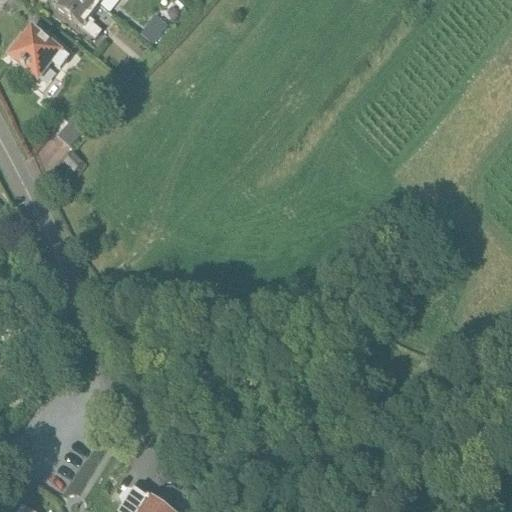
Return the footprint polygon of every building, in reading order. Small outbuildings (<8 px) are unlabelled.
[(58,0),(53,7),(78,27),(82,30),(95,40),(102,31),(93,24),(95,22),(91,19),(101,6),(92,0),(58,0)] [(140,35),(152,45),(167,26),(154,17),(140,35)] [(13,45),(8,52),(10,56),(8,59),(38,82),(52,65),(59,71),(70,58),(62,52),(49,42),(51,39),(45,34),(43,37),(32,28),(18,47),(13,45)] [(120,75),(128,82),(136,72),(128,65),(120,75)] [(70,147),(84,133),(86,130),(76,121),(60,138),(70,147)] [(72,155),(63,165),(73,174),(83,164),(72,155)] [(178,511),(168,505),(164,511),(160,511),(135,495),(133,497),(127,497),(121,504),(125,510),(123,511),(178,511)]
